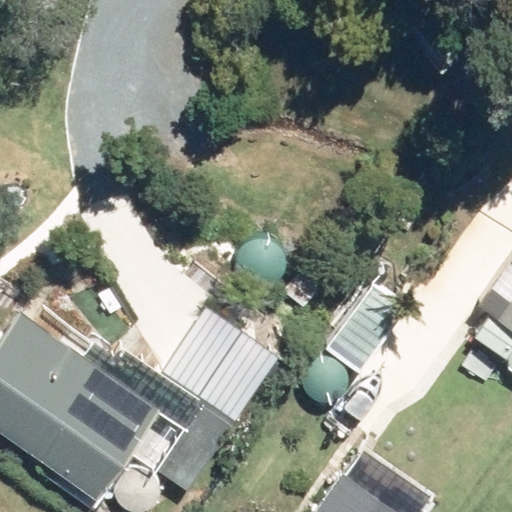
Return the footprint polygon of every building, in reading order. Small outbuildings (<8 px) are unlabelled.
[(357,358),(399,299),(364,275),(323,334),(357,358)] [(511,328),(511,291),(494,316),(511,328)] [(0,348),(0,426),(99,498),(164,406),(148,395),(162,388),(164,373),(151,364),(137,370),(135,386),(27,309),(0,348)] [(511,387),(478,361),(454,392),(494,421),(511,396),(511,387)] [(456,410),(411,475),(442,497),(489,433),(456,410)] [(424,511),(437,495),(366,443),(315,511),(424,511)]
